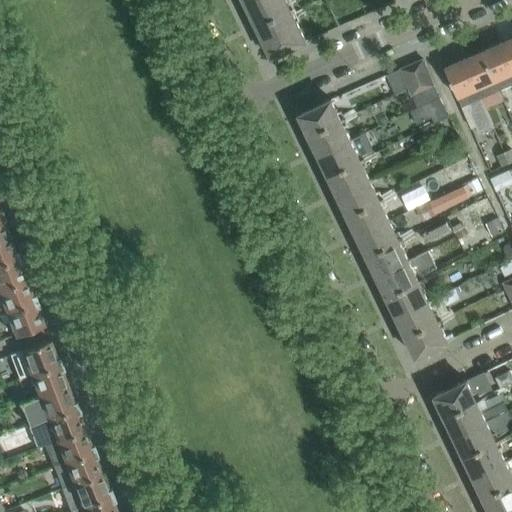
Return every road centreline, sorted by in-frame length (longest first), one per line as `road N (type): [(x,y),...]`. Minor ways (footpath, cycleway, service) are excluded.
road 1 (residential): [(154,511),(0,116)]
road 2 (tertiary): [(379,396),(238,107)]
road 3 (residential): [(238,107),(479,0)]
road 4 (residential): [(511,333),(379,396)]
road 5 (tertiary): [(435,511),(379,396)]
